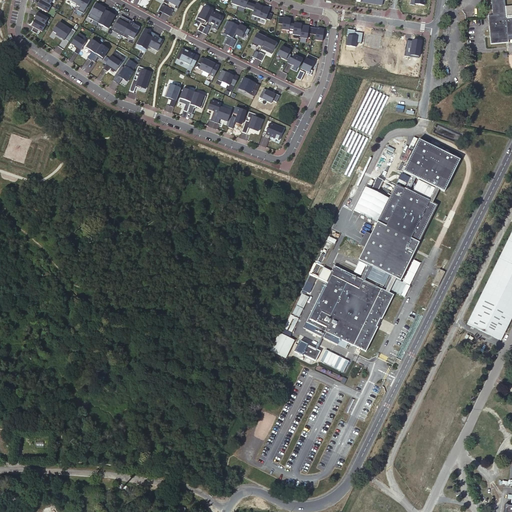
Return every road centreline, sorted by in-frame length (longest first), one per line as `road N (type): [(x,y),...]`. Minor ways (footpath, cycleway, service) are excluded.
road 1 (residential): [(24,0),(19,35),(115,100),(276,159),(287,154),(314,99)]
road 2 (unclassified): [(511,146),(353,472)]
road 3 (unclassified): [(399,498),(386,471),(389,453),(511,208)]
road 4 (residential): [(117,0),(314,99)]
road 5 (unclassified): [(424,511),(511,332)]
road 6 (unclassified): [(353,472),(314,506),(251,491),(226,511)]
